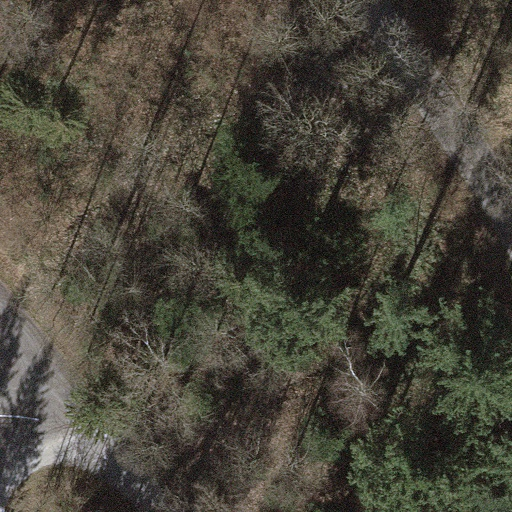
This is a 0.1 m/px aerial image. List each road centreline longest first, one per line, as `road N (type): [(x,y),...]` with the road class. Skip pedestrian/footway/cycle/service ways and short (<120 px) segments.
road 1 (track): [(511,225),(368,0)]
road 2 (track): [(165,511),(98,441),(0,386)]
